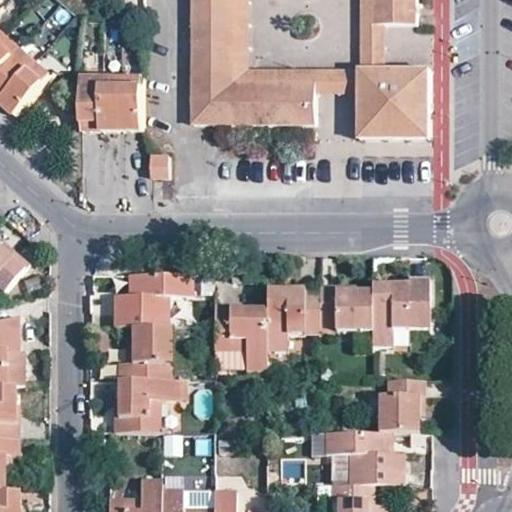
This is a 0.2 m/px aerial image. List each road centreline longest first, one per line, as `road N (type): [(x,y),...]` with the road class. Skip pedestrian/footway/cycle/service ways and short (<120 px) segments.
road 1 (residential): [(76,229),(472,230)]
road 2 (residential): [(76,229),(76,511)]
road 3 (residential): [(491,0),(490,197)]
